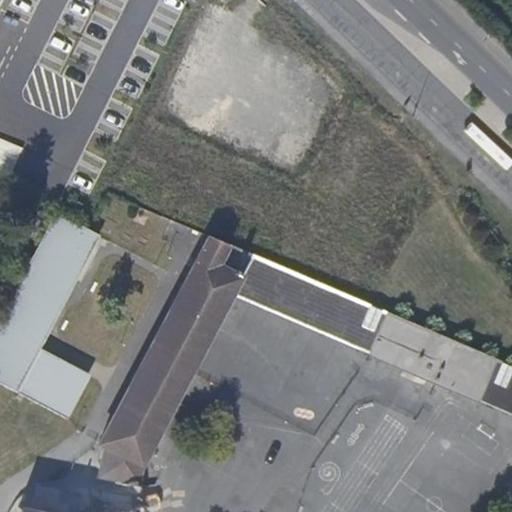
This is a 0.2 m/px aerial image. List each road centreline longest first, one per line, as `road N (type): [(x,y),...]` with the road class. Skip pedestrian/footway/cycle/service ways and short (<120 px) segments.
road 1 (unknown): [(260,0),(190,93),(182,155),(194,180),(321,241)]
road 2 (primary): [(329,0),(511,175)]
road 3 (primary): [(511,92),(415,0)]
